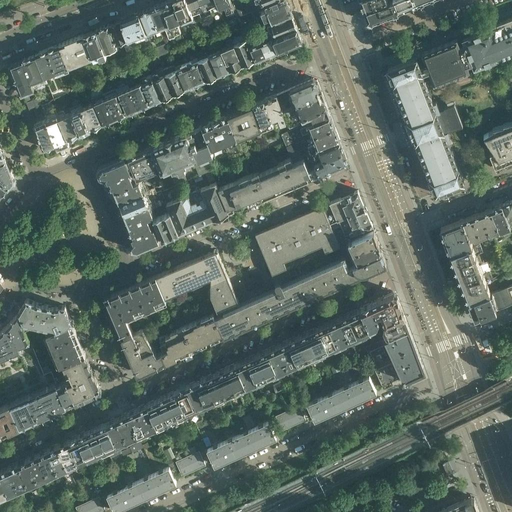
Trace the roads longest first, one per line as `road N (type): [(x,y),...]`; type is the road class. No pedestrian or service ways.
road 1 (residential): [(413,264),(123,393)]
road 2 (residential): [(143,511),(422,385)]
road 3 (residential): [(125,270),(376,164)]
road 4 (secondary): [(413,264),(494,511)]
road 5 (residential): [(317,58),(79,158)]
road 6 (secondary): [(410,226),(326,0)]
road 7 (secondary): [(511,491),(425,268)]
road 8 (secondary): [(313,0),(376,164)]
road 9 (residential): [(123,393),(0,454)]
road 10 (residential): [(125,270),(101,191),(79,158)]
